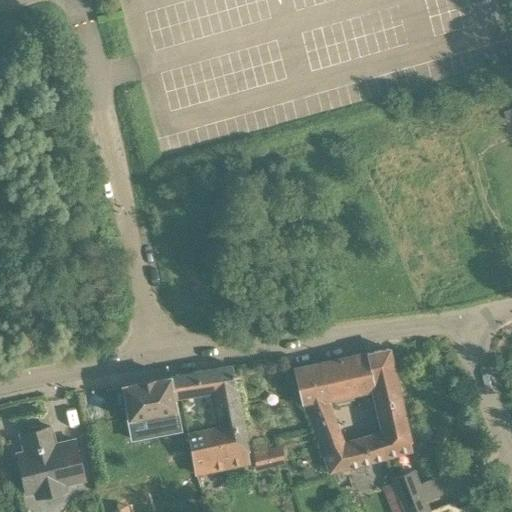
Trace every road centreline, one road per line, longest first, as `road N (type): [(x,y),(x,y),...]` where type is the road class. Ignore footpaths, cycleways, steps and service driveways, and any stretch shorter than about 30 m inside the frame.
road 1 (residential): [(0,388),(159,354),(467,320)]
road 2 (unclassified): [(511,441),(467,320)]
